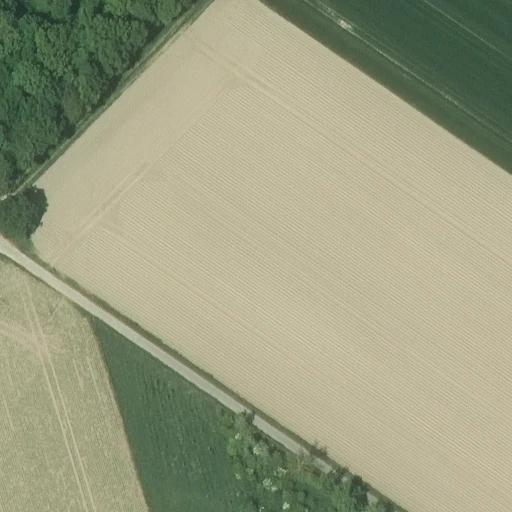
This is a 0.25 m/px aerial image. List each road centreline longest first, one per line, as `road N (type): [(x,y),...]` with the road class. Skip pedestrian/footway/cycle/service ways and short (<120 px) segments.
road 1 (track): [(0,247),(377,511)]
road 2 (track): [(0,202),(211,0)]
